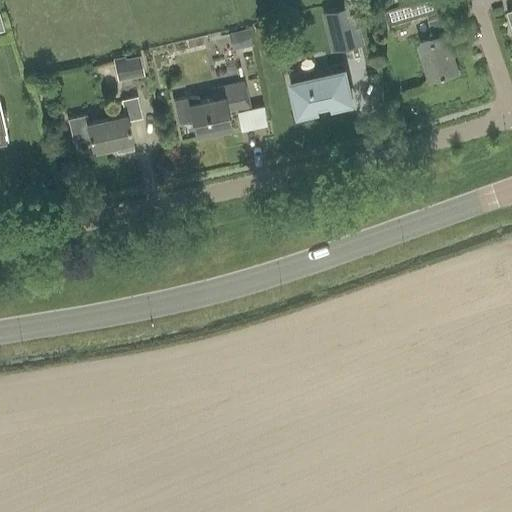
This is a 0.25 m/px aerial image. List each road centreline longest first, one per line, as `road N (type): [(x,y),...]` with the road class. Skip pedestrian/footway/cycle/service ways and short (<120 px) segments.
road 1 (tertiary): [(0,330),(273,274),(511,192)]
road 2 (residential): [(0,242),(392,154),(511,119)]
